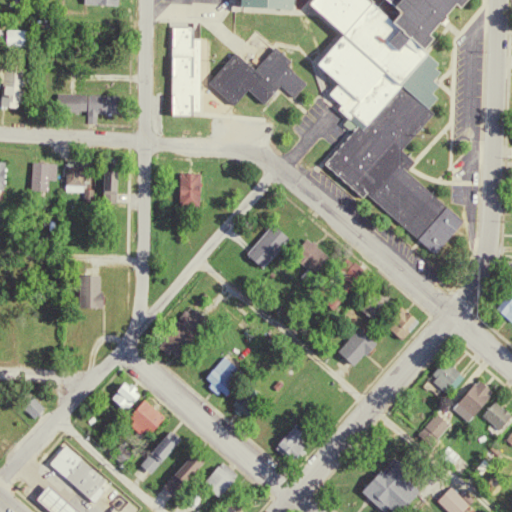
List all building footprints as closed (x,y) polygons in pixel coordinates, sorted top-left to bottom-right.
[(88,0),(88,7),(120,8),(120,0),(88,0)] [(248,0),(248,10),(301,13),(301,0),(248,0)] [(460,217),(431,249),(367,190),(361,196),(319,158),(353,121),(335,105),(339,101),(326,89),(335,78),(314,59),(342,28),(310,0),(370,0),(390,17),(401,5),(395,0),(445,0),(424,24),(432,31),(421,43),(437,57),(432,62),(439,67),(430,77),(436,82),(429,89),(435,94),(425,105),(430,110),(398,146),(411,158),(404,165),(460,217)] [(168,22),(168,112),(196,112),(196,36),(190,36),(190,23),(168,22)] [(7,49),(27,49),(26,32),(7,32),(7,49)] [(233,49),(208,77),(232,99),(245,84),(262,99),(278,81),(292,93),(304,80),(285,63),(290,57),(273,42),(251,66),(233,49)] [(0,65),(0,103),(15,104),(15,101),(21,101),(23,68),(17,68),(17,61),(9,60),(8,66),(0,65)] [(54,92),(54,111),(85,111),(85,115),(94,115),(94,111),(115,111),(115,92),(54,92)] [(62,158),(62,189),(82,189),(82,181),(86,181),(86,158),(62,158)] [(29,160),(28,188),(44,189),(45,177),(53,178),(54,161),(29,160)] [(100,162),(99,199),(114,200),(115,163),(100,162)] [(182,175),(182,208),(202,208),(203,175),(182,175)] [(94,192),(80,192),(80,203),(94,203),(94,192)] [(270,219),(242,250),(259,266),(287,235),(270,219)] [(306,234),(294,249),(317,268),(329,253),(306,234)] [(370,270),(360,281),(358,280),(346,294),(327,278),(350,252),(370,270)] [(75,273),(75,306),(100,306),(100,289),(96,289),(96,273),(75,273)] [(377,281),(362,297),(367,301),(362,307),(374,318),(388,302),(386,300),(391,294),(377,281)] [(511,282),(492,305),(509,320),(511,316),(511,282)] [(218,296),(209,305),(218,313),(227,304),(218,296)] [(214,319),(184,355),(160,335),(190,298),(214,319)] [(398,303),(387,315),(392,319),(386,326),(400,338),(416,319),(398,303)] [(356,325),(335,349),(352,363),(372,340),(356,325)] [(220,353),(202,375),(224,393),(232,383),(228,380),(238,368),(220,353)] [(440,359),(427,375),(445,391),(459,375),(440,359)] [(471,379),(450,405),(466,418),(487,392),(471,379)] [(121,381),(109,397),(123,408),(136,392),(132,389),(134,385),(129,381),(126,385),(121,381)] [(245,383),(228,404),(242,416),(260,396),(245,383)] [(141,398),(126,414),(130,418),(127,422),(137,431),(142,426),(147,431),(161,417),(141,398)] [(492,398),(479,413),(496,427),(509,412),(492,398)] [(433,410),(414,432),(427,444),(446,421),(433,410)] [(291,423),(273,444),(289,457),(298,447),(293,443),(302,433),(291,423)] [(166,428),(151,446),(162,456),(178,439),(166,428)] [(63,443),(47,460),(91,500),(107,482),(63,443)] [(444,444),(436,454),(448,464),(456,454),(444,444)] [(188,451),(171,471),(182,480),(199,461),(188,451)] [(219,460),(201,483),(216,495),(234,473),(219,460)] [(419,489),(391,463),(378,477),(372,472),(364,480),(374,490),(373,492),(381,499),(384,495),(400,510),(419,489)] [(452,484),(437,498),(450,511),(460,511),(470,503),(452,484)] [(53,511),(78,511),(53,487),(41,500),(53,511)] [(234,511),(224,502),(214,511),(234,511)]
